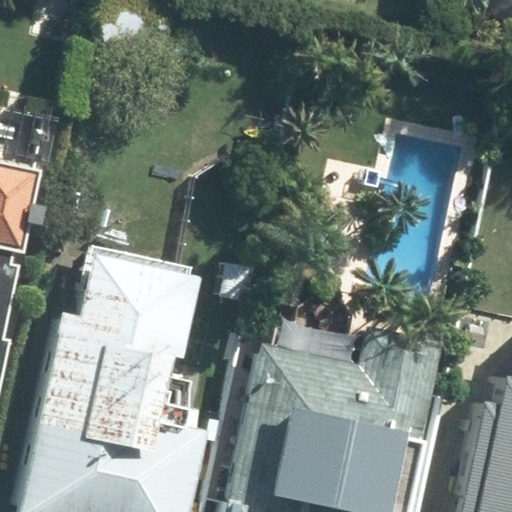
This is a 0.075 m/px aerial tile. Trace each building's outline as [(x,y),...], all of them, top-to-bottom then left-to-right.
[(171,4),(155,0),(79,0),(69,42),(156,64),(171,4)] [(511,0),(492,0),(488,22),(511,27),(511,0)] [(0,251),(12,254),(30,166),(0,160),(0,251)] [(372,252),(324,243),(316,288),(364,297),(372,252)] [(60,314),(44,310),(0,504),(0,511),(169,511),(188,430),(148,421),(181,275),(75,251),(60,314)] [(0,329),(14,263),(0,260),(0,329)] [(208,511),(317,511),(318,510),(329,511),(386,511),(423,342),(347,326),(339,362),(245,342),(208,511)] [(463,400),(438,511),(511,511),(511,349),(506,379),(486,375),(480,403),(463,400)]
